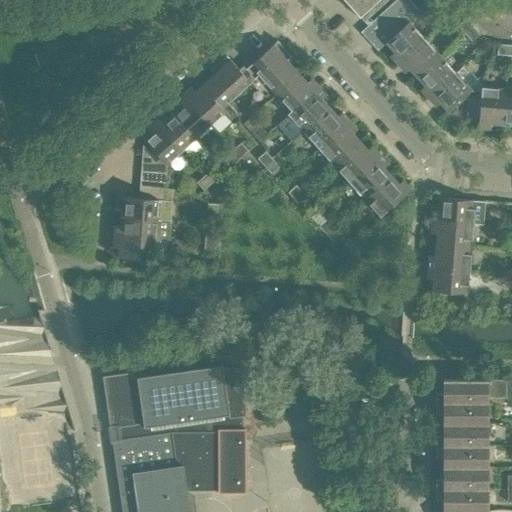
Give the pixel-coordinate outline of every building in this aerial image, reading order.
[(345,0),(359,16),(376,0),(345,0)] [(395,0),(360,32),(369,41),(411,2),(409,0),(395,0)] [(377,50),(386,42),(409,22),(420,12),(411,2),(369,41),(377,50)] [(458,25),(465,33),(473,26),(465,18),(458,25)] [(390,55),(397,64),(424,39),(409,22),(386,42),(394,51),(390,55)] [(473,26),(465,33),(471,41),(480,34),(473,26)] [(409,68),(417,77),(440,56),(424,39),(397,64),(405,72),(409,68)] [(214,73),(205,82),(234,115),(236,113),(228,103),(258,75),(276,94),(299,73),(287,60),(291,56),(277,40),(242,72),(226,55),(210,69),(214,73)] [(497,54),(507,55),(508,44),(498,44),(497,54)] [(420,89),(428,97),(455,73),(440,56),(417,77),(425,85),(420,89)] [(307,82),(299,73),(276,94),(290,110),(287,114),(319,86),(311,78),(307,82)] [(462,99),(480,100),(481,91),(471,90),(455,73),(428,97),(435,106),(440,102),(448,111),(462,99)] [(191,86),(182,95),(210,125),(225,112),(230,118),(234,115),(205,82),(195,91),(191,86)] [(326,95),(319,86),(287,114),(303,131),(330,107),(322,99),(326,95)] [(481,86),(481,91),(480,100),(478,128),(490,129),(490,123),(502,124),(505,88),(481,86)] [(511,88),(505,88),(502,124),(511,124),(511,88)] [(178,106),(172,111),(196,138),(210,125),(182,95),(174,102),(178,106)] [(337,116),(330,107),(303,131),(318,148),(349,120),(342,112),(337,116)] [(163,112),(154,120),(182,150),(196,138),(172,111),(167,117),(163,112)] [(150,132),(143,138),(167,164),(182,150),(154,120),(146,127),(150,132)] [(357,129),(349,120),(318,148),(333,165),(360,141),(352,133),(357,129)] [(259,125),(251,132),(251,133),(259,141),(267,133),(259,125)] [(143,138),(140,174),(166,176),(167,164),(143,138)] [(368,150),(360,141),(333,165),(348,182),(380,154),(372,146),(368,150)] [(241,142),(233,150),(240,158),(248,150),(241,142)] [(240,158),(233,150),(225,157),(232,165),(240,158)] [(257,158),(264,166),(272,159),(265,151),(257,158)] [(387,162),(380,154),(348,182),(364,199),(390,174),(383,166),(387,162)] [(272,159),(264,166),(271,174),(279,167),(272,159)] [(212,168),(204,175),(212,183),(219,176),(212,168)] [(140,174),(139,186),(165,188),(166,176),(140,174)] [(398,184),(390,174),(364,199),(380,217),(411,188),(403,180),(398,184)] [(212,183),(204,175),(196,182),(204,190),(212,183)] [(288,192),(295,200),(303,193),(296,185),(288,192)] [(138,198),(158,200),(164,200),(165,188),(139,186),(138,198)] [(303,193),(295,200),(302,208),(310,200),(303,193)] [(122,209),(121,217),(157,219),(158,200),(138,198),(117,196),(116,208),(122,209)] [(433,209),(432,221),(473,224),(475,200),(439,198),(439,210),(433,209)] [(206,214),(217,215),(218,204),(207,203),(206,214)] [(115,224),(114,235),(155,238),(157,219),(121,217),(121,225),(115,224)] [(318,226),(325,234),(333,226),(326,218),(318,226)] [(437,232),(436,244),(472,247),(473,224),(432,221),(431,232),(437,232)] [(333,226),(325,234),(333,242),(341,234),(333,226)] [(205,232),(204,242),(215,243),(216,232),(205,232)] [(155,238),(114,235),(113,247),(119,247),(118,256),(154,259),(155,238)] [(215,243),(204,242),(203,253),(214,254),(215,243)] [(429,255),(428,266),(470,269),(472,247),(436,244),(435,255),(429,255)] [(470,269),(428,266),(427,277),(433,278),(432,290),(468,293),(470,269)] [(102,376),(110,428),(111,428),(112,434),(113,439),(112,440),(122,511),(189,511),(186,490),(202,490),(218,490),(218,493),(246,492),(245,428),(243,428),(243,416),(245,416),(245,366),(223,366),(222,364),(136,376),(136,377),(132,377),(131,372),(102,376)] [(442,511),(478,511),(488,511),(488,397),(511,397),(511,379),(443,379),(443,395),(436,395),(436,409),(443,409),(443,438),(436,438),(436,452),(443,452),(443,481),(436,481),(436,496),(443,496),(442,511)]
